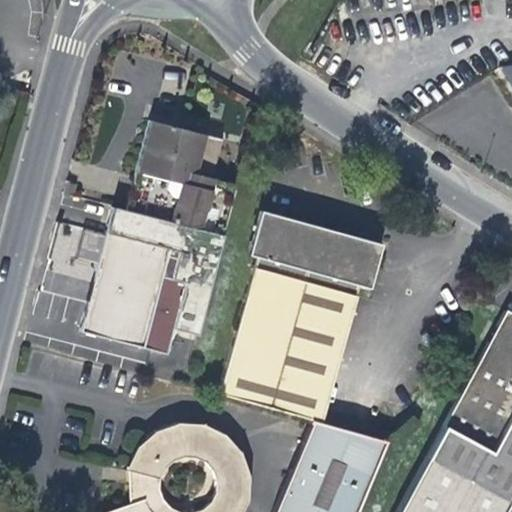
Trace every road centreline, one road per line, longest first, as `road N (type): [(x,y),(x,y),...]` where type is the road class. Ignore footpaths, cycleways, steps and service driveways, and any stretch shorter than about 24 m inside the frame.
road 1 (residential): [(511,218),(277,74),(249,49),(217,0)]
road 2 (unclassified): [(0,299),(68,45)]
